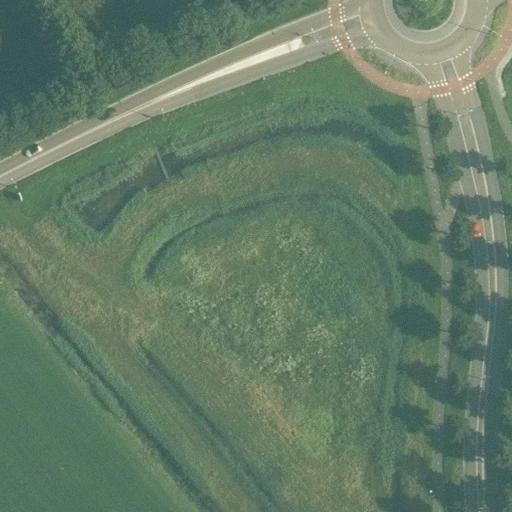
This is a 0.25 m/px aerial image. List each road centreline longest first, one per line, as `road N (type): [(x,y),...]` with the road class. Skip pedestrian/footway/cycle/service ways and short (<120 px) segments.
road 1 (tertiary): [(490,511),(498,242),(453,49)]
road 2 (tertiary): [(430,57),(467,185),(482,276),(471,511)]
road 3 (tertiary): [(0,177),(135,109),(247,65)]
road 4 (tertiary): [(368,2),(302,29),(247,65)]
road 5 (tertiary): [(247,65),(379,35)]
